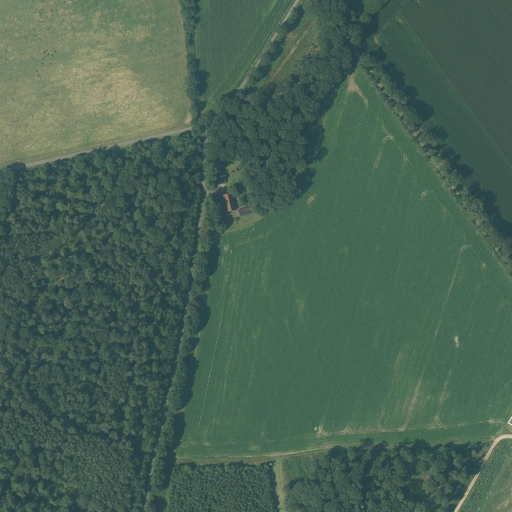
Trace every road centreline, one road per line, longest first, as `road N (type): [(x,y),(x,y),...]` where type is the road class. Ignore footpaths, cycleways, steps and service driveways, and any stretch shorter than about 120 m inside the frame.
road 1 (unclassified): [(299,0),(207,128),(192,269),(144,511)]
road 2 (unclassified): [(317,0),(511,271)]
